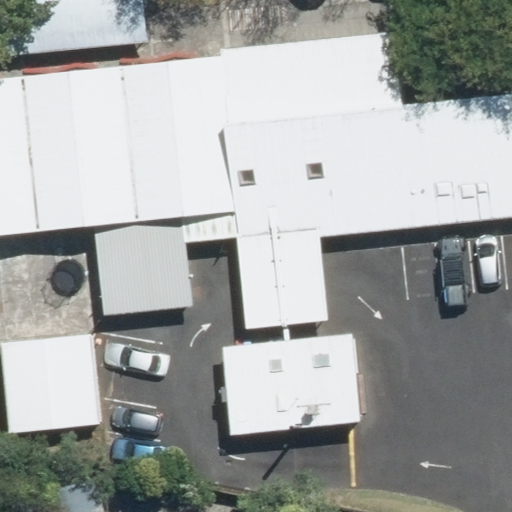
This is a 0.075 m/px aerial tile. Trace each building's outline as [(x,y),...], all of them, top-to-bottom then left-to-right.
[(0,0),(0,49),(1,59),(154,45),(149,0),(0,0)] [(405,28),(0,79),(0,239),(111,225),(123,314),(214,302),(208,255),(222,253),(231,324),(354,308),(349,265),(511,244),(511,94),(415,107),(405,28)] [(85,337),(0,339),(0,439),(88,437),(85,337)] [(354,339),(193,345),(197,447),(358,441),(354,339)] [(19,497),(22,511),(112,511),(106,480),(19,497)]
